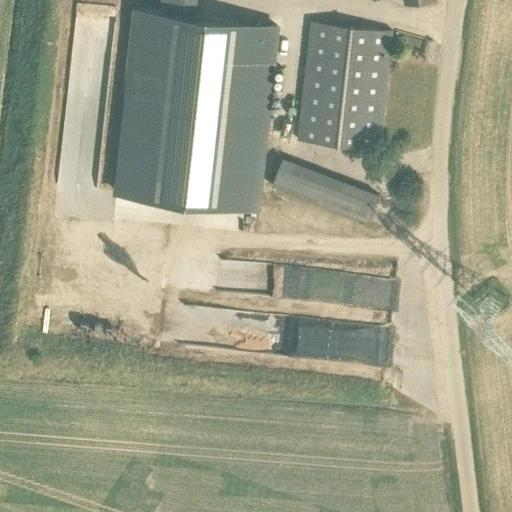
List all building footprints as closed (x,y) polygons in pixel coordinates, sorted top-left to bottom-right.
[(278,24),(137,9),(117,191),(258,207),(278,24)] [(380,148),(393,29),(312,20),(299,139),(380,148)] [(369,221),(380,193),(284,156),(273,184),(369,221)] [(279,195),(273,216),(295,221),(300,201),(279,195)] [(204,291),(290,292),(290,262),(204,261),(204,291)] [(336,363),(410,364),(410,334),(337,332),(336,363)]
